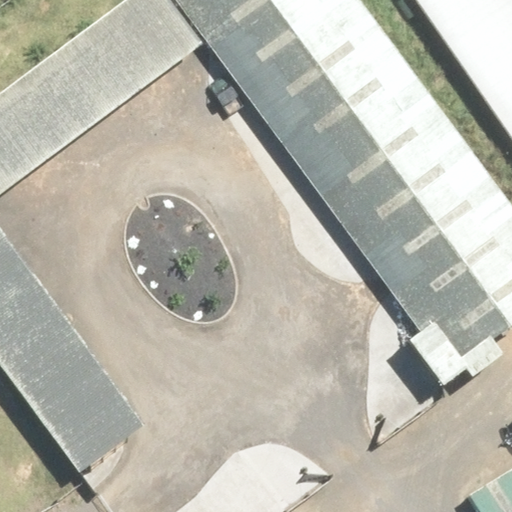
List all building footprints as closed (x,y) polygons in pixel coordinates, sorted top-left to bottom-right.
[(0,196),(195,52),(156,0),(144,0),(0,107),(0,196)] [(403,341),(440,391),(461,375),(469,386),(505,359),(493,342),(511,328),(511,211),(356,0),(174,0),(417,331),(403,341)] [(511,0),(412,0),(511,146),(511,0)] [(133,431),(0,247),(0,370),(74,473),(133,431)] [(511,511),(511,472),(469,499),(476,511),(511,511)]
